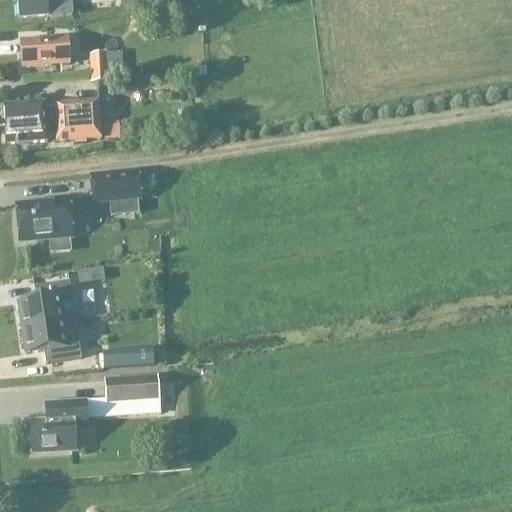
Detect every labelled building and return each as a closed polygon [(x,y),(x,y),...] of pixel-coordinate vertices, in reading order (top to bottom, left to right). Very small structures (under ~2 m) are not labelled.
[(70,0),(59,1),(45,2),(45,0),(15,0),(17,20),(47,18),(47,20),(72,18),(70,0)] [(136,22),(129,27),(135,35),(142,30),(136,22)] [(20,43),(22,69),(49,67),(67,66),(66,40),(20,43)] [(89,57),(91,84),(119,82),(118,61),(106,62),(106,56),(89,57)] [(117,124),(99,125),(97,103),(52,106),(53,109),(43,110),(43,106),(3,108),(5,147),(45,145),(45,141),(55,141),(55,144),(118,140),(117,124)] [(136,175),(88,179),(91,206),(138,202),(136,175)] [(44,205),(15,208),(18,243),(70,239),(66,200),(44,202),(44,205)] [(78,287),(89,285),(87,273),(76,274),(78,287)] [(14,304),(18,330),(73,322),(68,285),(32,290),(34,301),(14,304)] [(73,322),(18,330),(22,356),(41,353),(43,365),(79,360),(73,322)] [(99,353),(101,371),(135,368),(134,350),(99,353)] [(104,383),(106,409),(156,405),(155,379),(104,383)] [(30,447),(30,456),(74,453),(72,432),(86,431),(84,404),(43,406),(45,424),(28,425),(29,433),(26,437),(26,444),(30,447)]
